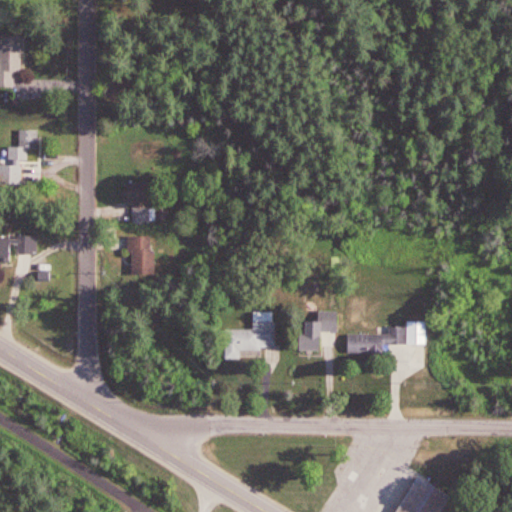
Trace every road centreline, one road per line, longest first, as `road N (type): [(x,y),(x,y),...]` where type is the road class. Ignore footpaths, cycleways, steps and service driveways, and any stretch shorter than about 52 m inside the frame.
road 1 (residential): [(87,400),(87,0)]
road 2 (residential): [(511,427),(126,423)]
road 3 (tertiary): [(270,511),(0,347)]
